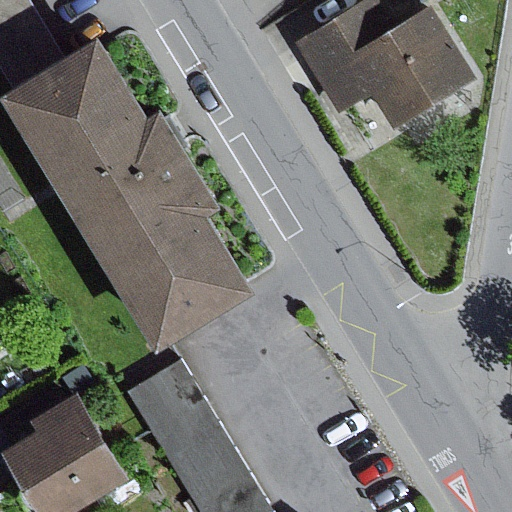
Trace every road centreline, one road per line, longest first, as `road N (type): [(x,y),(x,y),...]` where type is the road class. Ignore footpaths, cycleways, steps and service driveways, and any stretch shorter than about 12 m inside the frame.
road 1 (residential): [(460,448),(184,0)]
road 2 (residential): [(511,147),(460,448)]
